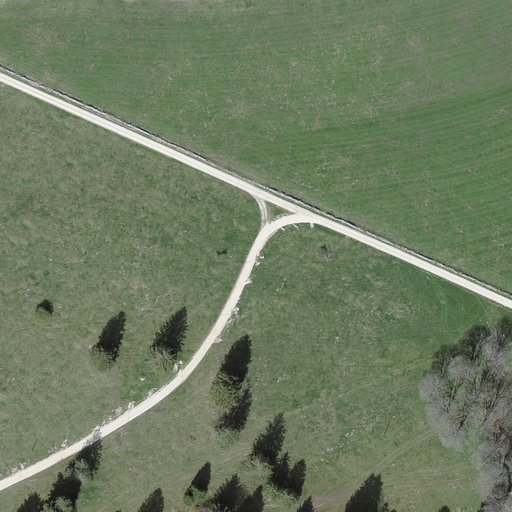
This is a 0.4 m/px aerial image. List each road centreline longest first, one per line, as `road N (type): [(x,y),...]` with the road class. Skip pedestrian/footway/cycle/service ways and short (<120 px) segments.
road 1 (track): [(0,69),(274,200),(274,228),(224,322),(172,386),(105,433),(0,488)]
road 2 (track): [(511,308),(327,233),(274,200)]
